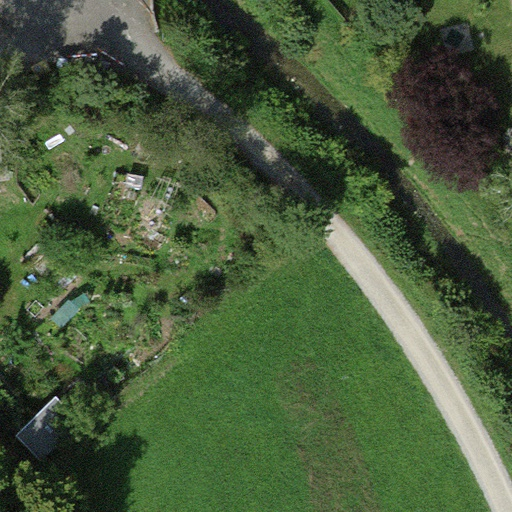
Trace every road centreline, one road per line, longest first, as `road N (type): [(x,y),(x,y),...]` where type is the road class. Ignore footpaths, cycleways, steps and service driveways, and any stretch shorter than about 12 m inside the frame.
road 1 (track): [(236,132),(379,285),(511,497)]
road 2 (residential): [(54,14),(236,132)]
